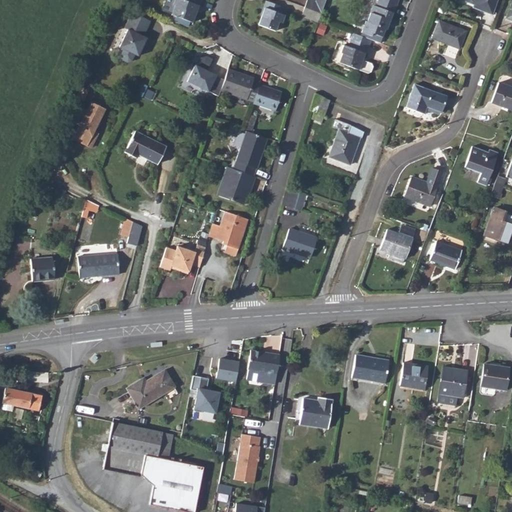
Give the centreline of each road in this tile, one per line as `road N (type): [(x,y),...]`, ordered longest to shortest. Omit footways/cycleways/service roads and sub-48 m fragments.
road 1 (residential): [(337,311),(389,168),(457,124),(486,47)]
road 2 (residential): [(246,316),(311,79)]
road 3 (tertiary): [(81,511),(64,492),(54,456),(70,333)]
road 4 (residential): [(311,79),(349,97),(378,98),(394,85),(426,0)]
road 5 (tertiary): [(70,333),(246,316)]
road 6 (tertiary): [(337,311),(511,302)]
road 7 (residential): [(226,0),(232,38),(311,79)]
